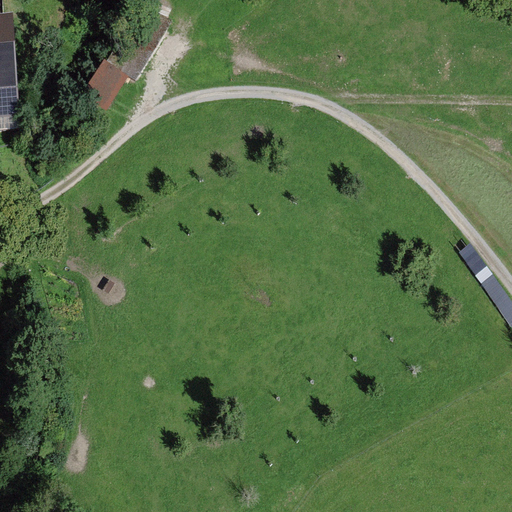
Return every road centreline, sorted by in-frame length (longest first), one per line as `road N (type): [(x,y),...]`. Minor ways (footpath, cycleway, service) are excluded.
road 1 (track): [(511,285),(446,204),(359,123),(276,93),(212,96),(173,108),(48,196),(0,218)]
road 2 (track): [(165,35),(358,99)]
road 3 (track): [(318,103),(511,102)]
